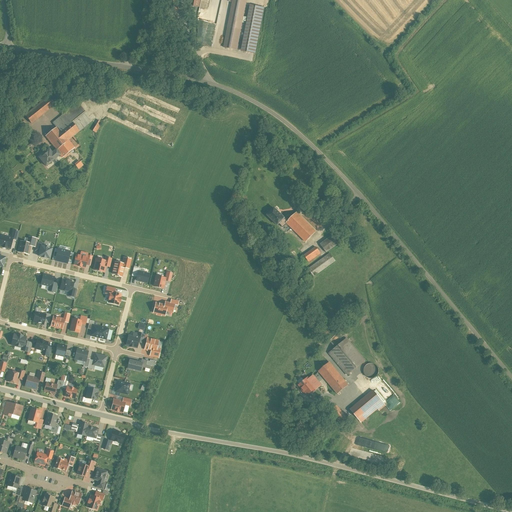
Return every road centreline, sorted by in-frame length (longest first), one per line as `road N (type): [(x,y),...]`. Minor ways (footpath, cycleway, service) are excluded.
road 1 (residential): [(0,45),(167,72),(256,103),(328,162),(511,378)]
road 2 (residential): [(511,509),(100,417)]
road 3 (track): [(230,443),(300,270)]
road 4 (residential): [(131,287),(9,258),(0,298)]
